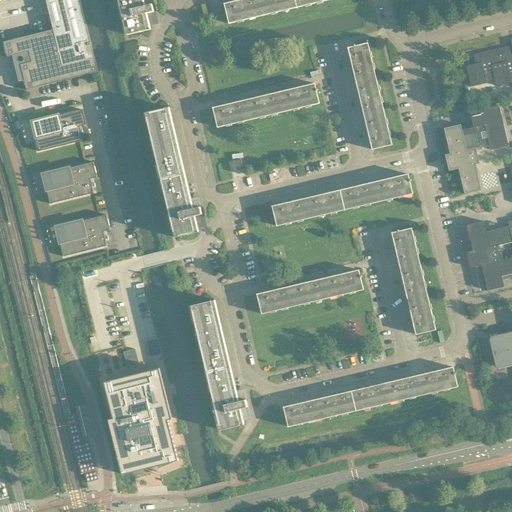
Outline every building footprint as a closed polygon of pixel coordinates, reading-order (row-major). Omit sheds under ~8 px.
[(43,0),(51,30),(2,42),(5,57),(27,52),(29,62),(18,65),(25,90),(96,72),(93,57),(92,57),(78,0),(43,0)] [(127,34),(127,35),(151,30),(150,29),(148,29),(147,25),(156,22),(154,12),(152,5),(150,0),(119,0),(122,12),(127,34)] [(263,16),(259,0),(241,0),(224,4),(229,24),(263,16)] [(297,8),(295,0),(259,0),(263,16),(297,8)] [(511,40),(510,41),(511,47),(511,50),(504,52),(503,48),(474,55),(474,56),(475,55),(474,55),(478,54),(480,63),(466,66),(471,87),(472,87),(471,86),(486,83),(486,80),(494,78),(496,86),(497,86),(496,85),(510,82),(511,83),(511,82),(510,79),(511,79),(511,40)] [(356,82),(376,77),(368,43),(355,46),(355,45),(353,45),(353,47),(348,48),(356,82)] [(364,116),(384,111),(376,77),(356,82),(364,116)] [(281,92),(285,112),(319,104),(316,92),(318,91),(317,89),(316,90),(314,84),(281,92)] [(247,100),(252,120),(285,112),(281,92),(247,100)] [(252,120),(247,100),(213,108),(217,128),(252,120)] [(470,128),(461,130),(460,126),(461,125),(460,125),(444,129),(450,154),(445,155),(445,156),(446,156),(449,170),(449,171),(459,169),(465,193),(464,193),(464,194),(481,190),(480,190),(475,165),(480,164),(476,148),(490,145),(491,150),(508,146),(499,106),(470,113),(472,123),(473,127),(470,128)] [(146,114),(170,214),(175,236),(175,238),(198,232),(198,231),(196,232),(195,227),(204,225),(202,214),(200,207),(198,199),(188,201),(167,109),(169,109),(169,108),(145,113),(146,114)] [(36,131),(37,136),(34,137),(37,151),(81,141),(77,127),(84,125),(80,110),(37,120),(39,126),(39,131),(36,131)] [(384,111),(364,116),(372,150),(392,145),(384,111)] [(231,172),(243,169),(241,159),(229,162),(231,172)] [(94,193),(91,182),(90,179),(97,178),(94,162),(51,173),(53,183),(50,184),(51,188),(47,189),(51,204),(94,193)] [(378,199),(379,202),(412,194),(412,192),(410,182),(411,182),(411,180),(409,180),(408,174),(374,182),(378,199)] [(344,207),(345,210),(379,202),(378,199),(374,182),(340,190),(344,207)] [(311,216),(311,218),(345,210),(344,207),(340,190),(307,198),(311,216)] [(311,216),(307,198),(272,206),(277,226),(311,218),(311,216)] [(107,246),(104,235),(104,232),(111,230),(107,215),(64,226),(66,236),(62,237),(64,241),(60,242),(64,257),(107,246)] [(511,220),(508,222),(509,226),(485,232),(483,222),(483,221),(467,225),(467,226),(473,250),(468,252),(472,267),(471,267),(472,268),(482,265),(488,290),(487,290),(487,291),(504,287),(504,286),(503,286),(502,281),(511,278),(511,220)] [(400,267),(419,262),(411,228),(399,231),(399,230),(397,230),(397,232),(391,233),(400,267)] [(427,296),(419,262),(400,267),(408,301),(427,296)] [(358,270),(325,278),(329,298),(363,290),(360,278),(362,277),(361,275),(360,276),(358,270)] [(296,306),(329,298),(325,278),(291,286),(296,306)] [(262,314),(296,306),(291,286),(257,294),(262,314)] [(427,296),(408,301),(416,335),(436,330),(427,296)] [(250,417),(247,407),(246,400),(245,400),(244,392),(234,394),(212,302),(215,301),(215,300),(191,306),(191,307),(192,307),(215,407),(221,429),(220,429),(220,430),(244,425),(244,424),(241,424),(240,420),(250,417)] [(511,331),(491,336),(490,337),(489,339),(489,340),(495,367),(495,368),(498,369),(499,369),(511,366),(511,331)] [(453,367),(419,375),(424,395),(457,387),(455,375),(456,374),(456,372),(454,373),(453,367)] [(132,375),(104,382),(114,419),(115,419),(125,459),(129,473),(179,461),(175,446),(168,420),(172,419),(160,368),(132,375)] [(424,395),(419,375),(385,383),(390,403),(424,395)] [(356,411),(390,403),(385,383),(351,391),(356,411)] [(351,391),(318,399),(322,419),(356,411),(351,391)] [(288,427),(322,419),(318,399),(283,407),(288,427)]
